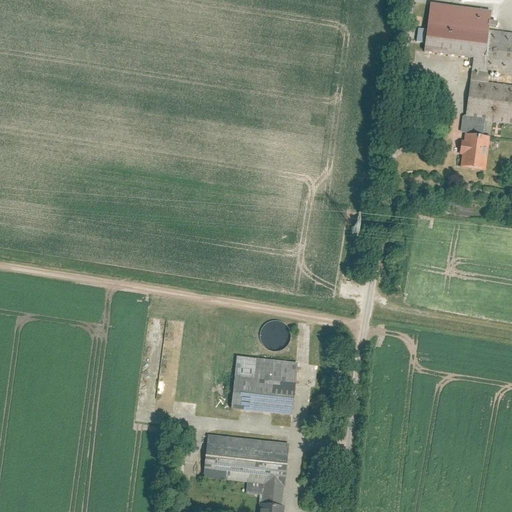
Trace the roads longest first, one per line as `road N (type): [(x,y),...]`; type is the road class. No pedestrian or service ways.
road 1 (residential): [(340,511),(410,0)]
road 2 (track): [(0,262),(367,319)]
